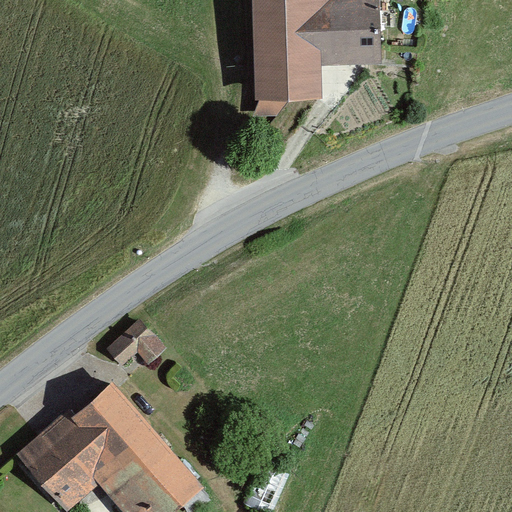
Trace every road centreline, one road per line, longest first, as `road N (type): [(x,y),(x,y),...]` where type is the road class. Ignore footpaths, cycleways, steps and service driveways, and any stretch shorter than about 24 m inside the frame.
road 1 (tertiary): [(0,389),(100,308),(244,217),(511,105)]
road 2 (unknown): [(226,0),(221,179),(238,206),(264,209)]
